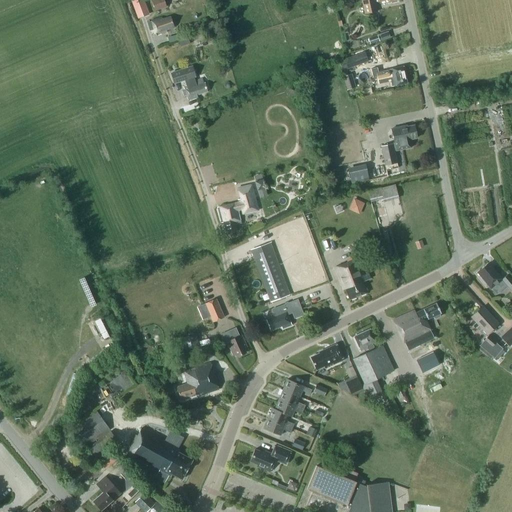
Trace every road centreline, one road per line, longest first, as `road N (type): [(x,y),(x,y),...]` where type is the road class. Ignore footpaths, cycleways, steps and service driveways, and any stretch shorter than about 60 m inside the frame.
road 1 (unclassified): [(199,511),(242,402),(267,365),(467,257)]
road 2 (track): [(267,365),(232,294),(214,215),(145,25)]
road 3 (unclassified): [(467,257),(407,0)]
